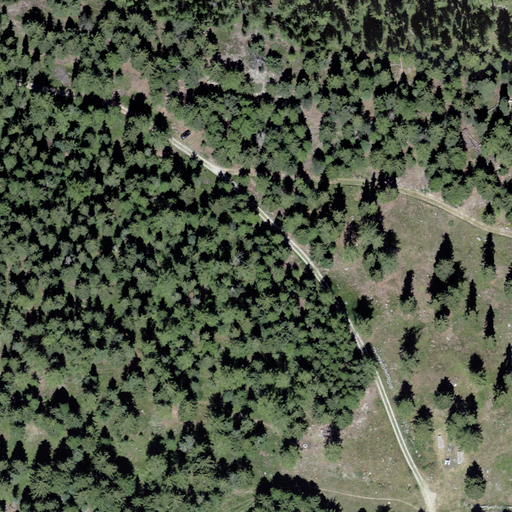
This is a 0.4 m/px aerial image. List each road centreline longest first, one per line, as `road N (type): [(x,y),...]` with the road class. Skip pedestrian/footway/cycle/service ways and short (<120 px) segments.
road 1 (track): [(0,80),(133,117),(243,194),(348,317),(427,511)]
road 2 (track): [(243,194),(279,177),(341,179),(412,193),(511,235)]
